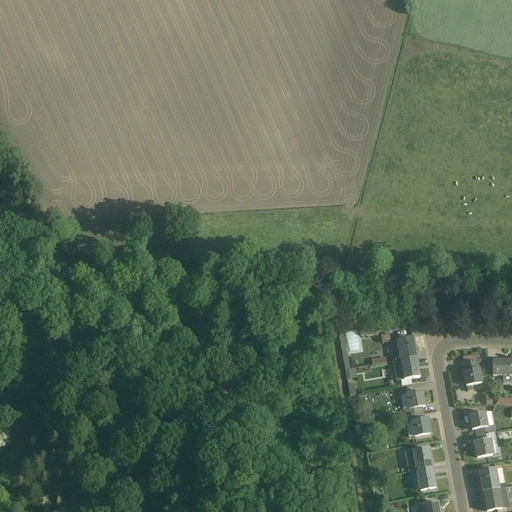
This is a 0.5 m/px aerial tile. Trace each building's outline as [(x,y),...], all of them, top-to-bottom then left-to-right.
[(357,352),(366,350),(359,325),(349,328),(357,352)] [(389,343),(392,362),(418,357),(414,338),(389,343)] [(396,384),(422,379),(418,357),(392,362),(396,384)] [(390,358),(377,361),(378,368),(392,365),(390,358)] [(466,387),(484,384),(480,361),(462,364),(466,387)] [(511,377),(511,362),(493,362),(494,378),(511,377)] [(410,411),(428,408),(426,392),(407,395),(410,411)] [(511,399),(501,399),(501,407),(511,407),(511,399)] [(471,430),(490,428),(488,414),(469,417),(471,430)] [(416,438),(433,434),(430,420),(413,424),(416,438)] [(478,462),(496,458),(493,440),(474,443),(478,462)] [(413,452),(417,472),(435,469),(432,449),(413,452)] [(421,493),(439,490),(435,469),(417,472),(421,493)] [(479,473),(483,493),(500,490),(497,470),(479,473)] [(485,511),(497,511),(504,511),(500,490),(483,493),(485,511)] [(424,511),(442,511),(441,503),(423,506),(424,511)]
